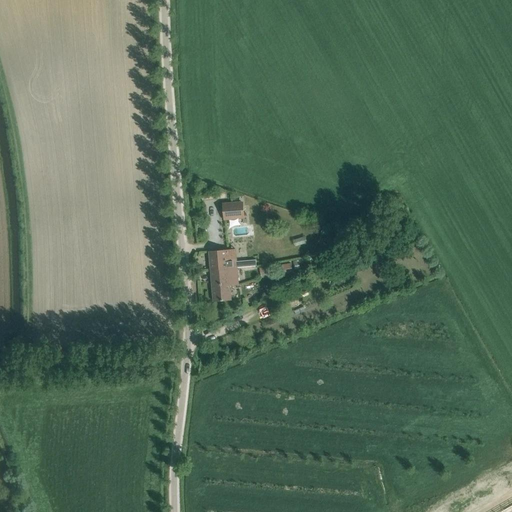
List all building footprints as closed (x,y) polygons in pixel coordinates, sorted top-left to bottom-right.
[(224,219),(234,218),(244,217),(243,202),(223,204),(224,219)] [(296,245),(308,243),(306,236),(294,239),(296,245)] [(256,260),(236,262),(235,249),(219,250),(209,251),(210,270),(213,302),(223,301),(231,300),(230,286),(238,285),(237,269),(237,268),(256,266),(256,260)] [(283,274),(292,273),(291,263),(281,264),(283,274)] [(283,288),(295,282),(294,279),(282,285),(283,288)] [(511,511),(511,499),(488,511),(511,511)]
